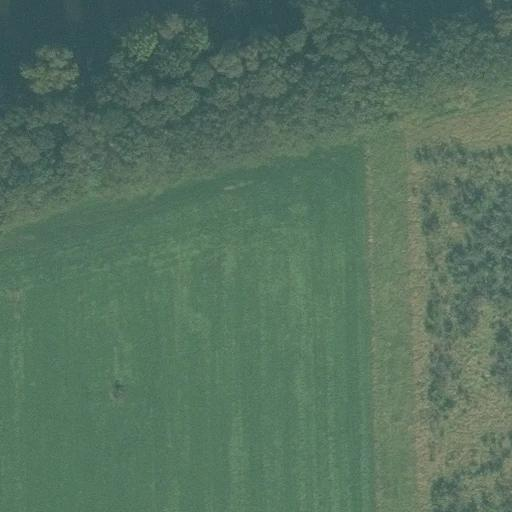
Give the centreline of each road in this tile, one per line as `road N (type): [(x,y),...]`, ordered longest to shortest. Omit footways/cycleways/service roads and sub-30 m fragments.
road 1 (track): [(253,108),(511,38)]
road 2 (track): [(0,180),(253,108)]
